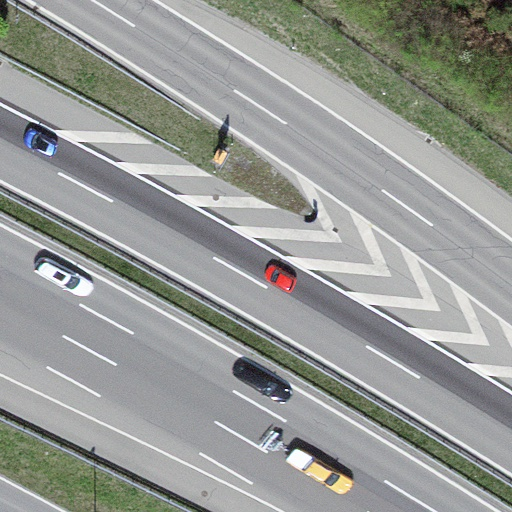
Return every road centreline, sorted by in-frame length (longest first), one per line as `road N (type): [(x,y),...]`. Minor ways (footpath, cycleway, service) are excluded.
road 1 (motorway): [(511,435),(284,297),(0,142)]
road 2 (motorway): [(511,284),(263,108),(92,0)]
road 3 (motorway): [(0,285),(400,511)]
